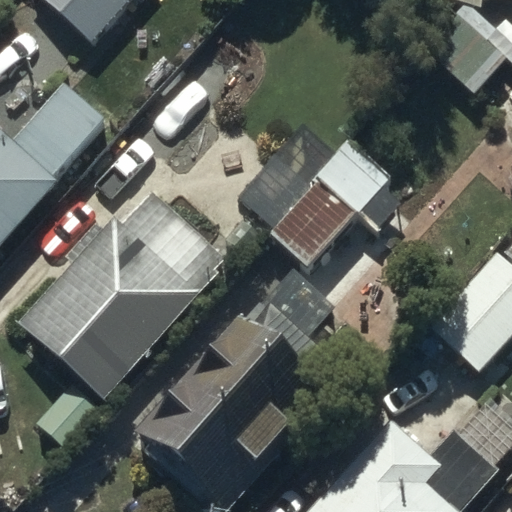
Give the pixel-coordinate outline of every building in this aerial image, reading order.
[(151,0),(33,0),(33,1),(99,59),(151,0)] [(511,0),(450,0),(449,23),(511,28),(511,0)] [(481,111),(511,76),(462,32),(430,67),(481,111)] [(214,54),(137,142),(174,174),(251,86),(214,54)] [(0,276),(67,201),(61,196),(113,137),(69,99),(16,159),(0,145),(0,276)] [(357,157),(274,251),(315,288),(365,230),(383,246),(406,219),(390,205),(399,194),(357,157)] [(308,195),(276,168),(235,218),(267,244),(308,195)] [(237,277),(155,203),(29,343),(111,417),(237,277)] [(511,357),(511,280),(499,269),(433,345),(485,389),(511,357)] [(296,283),(138,453),(202,511),(251,511),(335,422),(323,412),(341,392),(309,363),(343,327),(296,283)] [(489,466),(511,440),(511,431),(479,402),(449,434),(444,429),(421,454),(386,423),(306,511),(454,511),(493,469),(489,466)]
